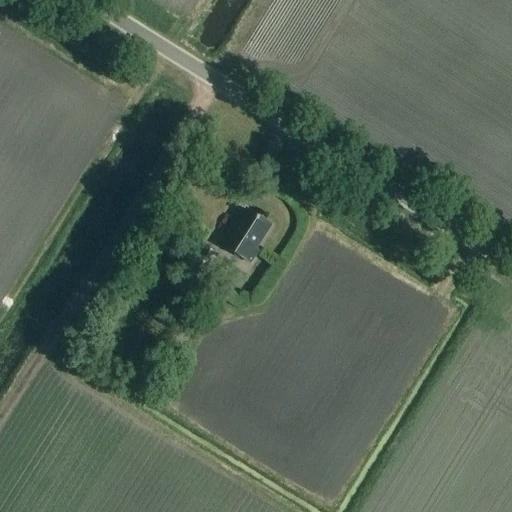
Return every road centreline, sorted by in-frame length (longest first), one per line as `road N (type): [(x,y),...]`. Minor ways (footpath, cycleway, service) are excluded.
road 1 (unclassified): [(511,265),(86,0)]
road 2 (track): [(0,422),(267,0)]
road 3 (track): [(166,49),(0,325)]
